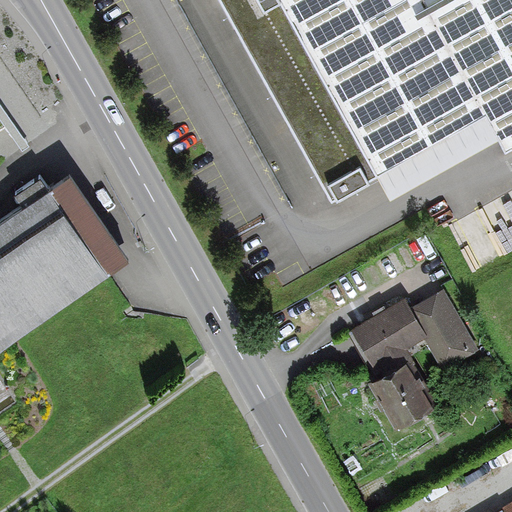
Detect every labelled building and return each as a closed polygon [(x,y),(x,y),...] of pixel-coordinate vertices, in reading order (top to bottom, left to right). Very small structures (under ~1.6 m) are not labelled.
[(218,0),(332,204),(378,178),(278,0),(218,0)] [(511,0),(278,0),(378,178),(484,119),(504,155),(511,150),(511,0)] [(0,352),(110,276),(127,264),(69,181),(0,229),(0,352)] [(365,368),(403,426),(459,389),(427,340),(457,320),(424,271),(357,314),(384,355),(365,368)] [(508,511),(511,511),(511,498),(503,504),(508,511)]
